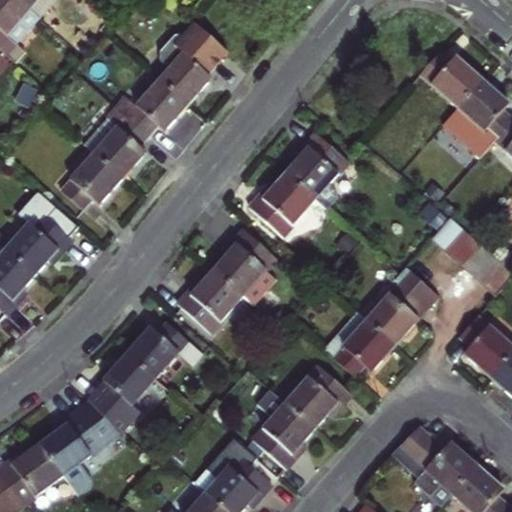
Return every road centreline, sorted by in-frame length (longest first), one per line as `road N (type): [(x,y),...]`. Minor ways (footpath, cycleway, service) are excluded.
road 1 (residential): [(0,397),(93,312),(350,0)]
road 2 (residential): [(311,511),(418,403),(470,410),(511,447)]
